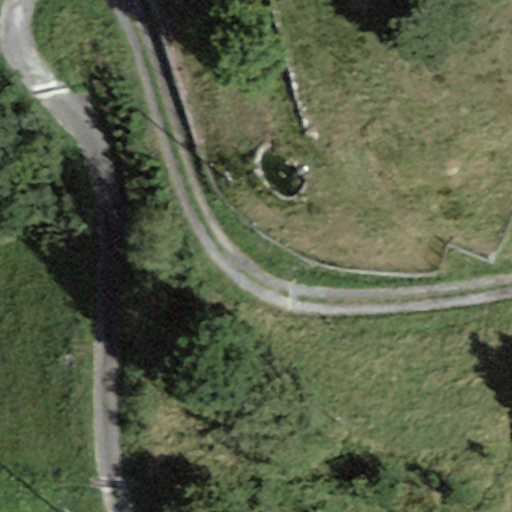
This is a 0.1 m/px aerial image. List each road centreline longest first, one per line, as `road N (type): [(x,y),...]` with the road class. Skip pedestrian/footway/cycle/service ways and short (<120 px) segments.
road 1 (track): [(511,291),(454,302),(335,304),(267,295),(210,239),(165,135),(134,23),(112,0)]
road 2 (track): [(20,0),(10,11),(15,56),(93,149),(109,213),(108,480),(119,511)]
